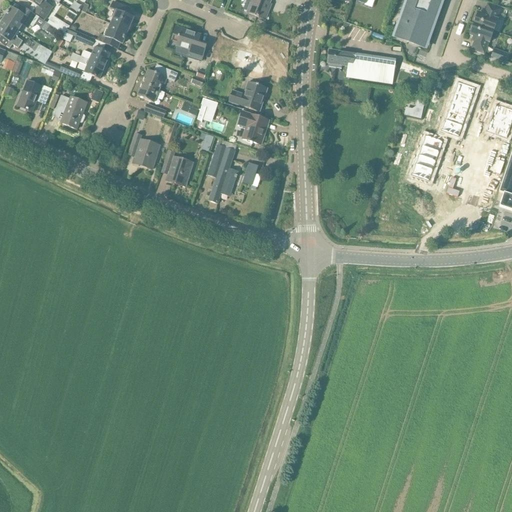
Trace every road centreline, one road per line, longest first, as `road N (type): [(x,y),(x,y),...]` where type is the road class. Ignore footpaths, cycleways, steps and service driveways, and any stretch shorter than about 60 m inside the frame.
road 1 (unclassified): [(309,252),(174,211),(0,133)]
road 2 (tertiary): [(252,511),(297,373),(309,252)]
road 3 (tertiary): [(309,252),(301,109),(311,0)]
road 4 (tertiary): [(511,252),(420,261),(309,252)]
road 5 (residential): [(113,127),(164,0)]
